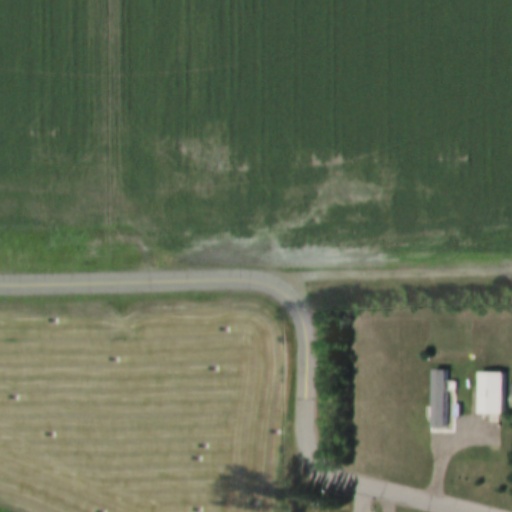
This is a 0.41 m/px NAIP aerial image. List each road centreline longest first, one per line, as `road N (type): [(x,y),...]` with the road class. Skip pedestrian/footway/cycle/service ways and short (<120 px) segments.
road 1 (residential): [(266,284),(295,324),(293,420),(307,463),(326,478),(460,511)]
road 2 (residential): [(0,286),(266,284)]
